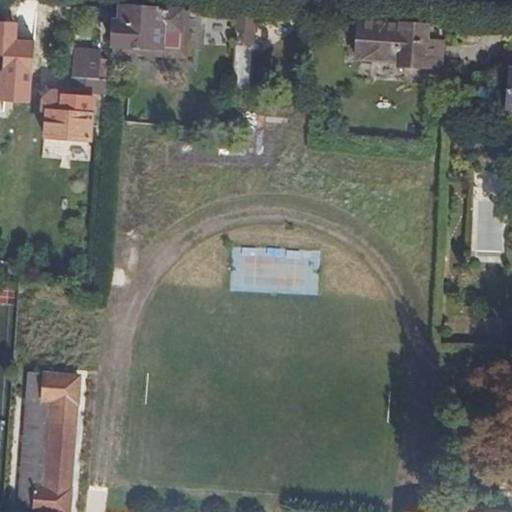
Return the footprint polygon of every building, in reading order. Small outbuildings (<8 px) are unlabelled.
[(183,32),(185,10),(123,7),(122,15),(115,15),(113,45),(162,48),(163,30),(183,32)] [(234,91),(252,92),(257,15),(239,14),(234,91)] [(428,41),(429,26),(360,22),(358,59),(399,62),(400,66),(403,67),(403,69),(408,73),(417,73),(423,67),(441,69),(443,42),(428,41)] [(77,78),(100,80),(102,53),(75,50),(73,78),(77,78)] [(511,68),(501,68),(498,109),(511,109),(511,68)] [(106,95),(107,81),(100,80),(77,78),(76,92),(106,95)] [(66,93),(53,92),(43,100),(42,112),(47,113),(46,137),(92,141),(95,99),(66,97),(66,93)] [(0,271),(22,276),(22,268),(0,263),(0,271)] [(0,277),(21,282),(21,279),(22,276),(0,271),(0,277)] [(79,405),(81,378),(32,374),(21,511),(69,511),(72,489),(71,489),(78,405),(79,405)]
